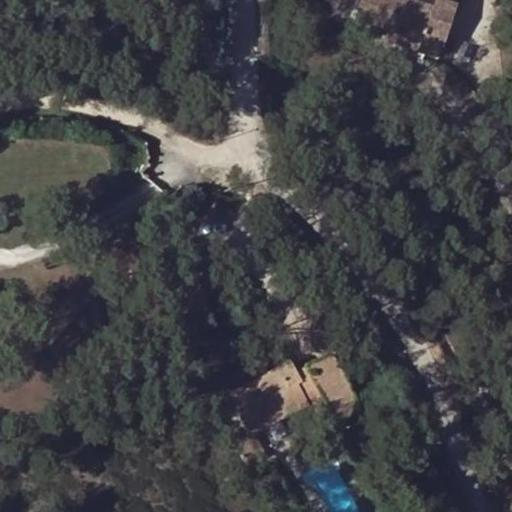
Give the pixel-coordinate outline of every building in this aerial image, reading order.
[(443,46),(457,4),(444,0),(436,0),(434,6),(415,0),(361,0),(356,17),(423,39),(420,51),(434,56),(438,44),(443,46)] [(172,284),(164,288),(174,303),(179,316),(207,303),(194,274),(190,276),(192,252),(178,250),(172,284)] [(331,357),(306,370),(310,378),(300,383),(297,375),(290,364),(255,382),(276,421),(307,406),(304,399),(318,393),(325,407),(336,428),(361,415),(331,357)] [(310,378),(306,370),(297,375),(300,383),(310,378)] [(276,421),(255,382),(227,396),(249,436),(276,421)] [(311,414),(325,407),(318,393),(304,399),(307,406),(311,414)]
